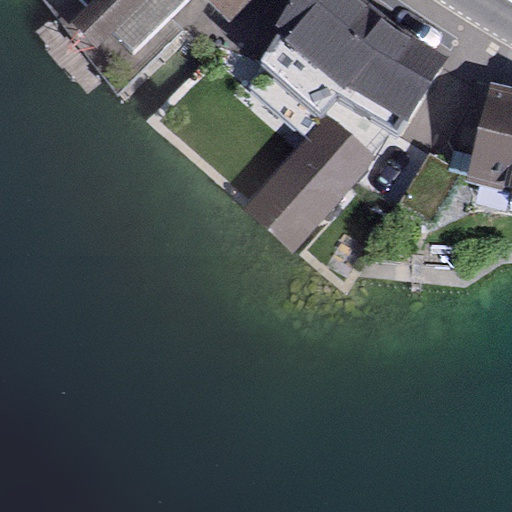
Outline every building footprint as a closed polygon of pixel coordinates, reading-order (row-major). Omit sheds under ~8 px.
[(103,0),(84,19),(123,59),(185,0),(103,0)] [(207,0),(230,24),(254,0),(207,0)] [(475,60),(368,0),(305,0),(267,68),(420,156),(475,60)] [(511,97),(504,96),(485,173),(511,180),(511,97)] [(385,161),(330,117),(267,194),(322,238),(385,161)]
